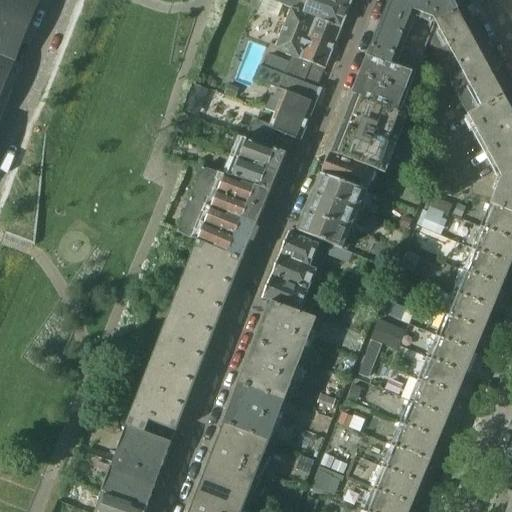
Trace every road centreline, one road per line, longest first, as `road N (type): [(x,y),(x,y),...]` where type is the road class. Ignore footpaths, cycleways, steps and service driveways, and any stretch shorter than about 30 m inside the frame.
road 1 (residential): [(369,0),(224,346),(164,511)]
road 2 (unclassified): [(0,142),(56,0)]
road 3 (residential): [(457,511),(511,378)]
